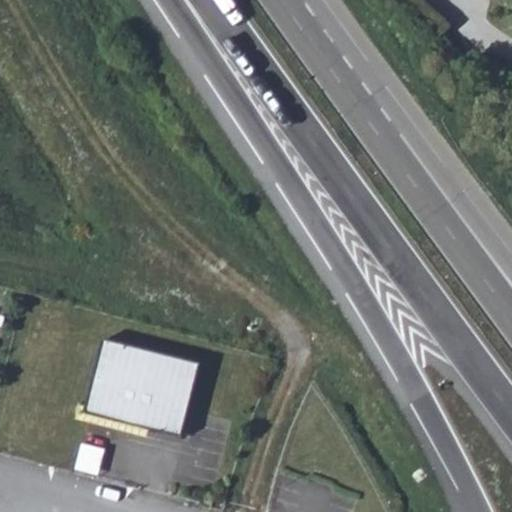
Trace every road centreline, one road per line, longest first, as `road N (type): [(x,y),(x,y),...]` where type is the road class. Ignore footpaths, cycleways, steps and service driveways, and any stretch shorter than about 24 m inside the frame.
road 1 (trunk): [(168,0),(341,270),(478,511)]
road 2 (trunk): [(210,0),(511,411)]
road 3 (track): [(7,0),(116,166),(208,263),(278,315),(296,336),(297,359)]
road 4 (trunk): [(511,315),(372,126)]
road 5 (trunk): [(511,263),(407,129),(372,126)]
road 6 (unclassified): [(246,511),(297,359)]
road 7 (trunk): [(372,126),(281,0)]
